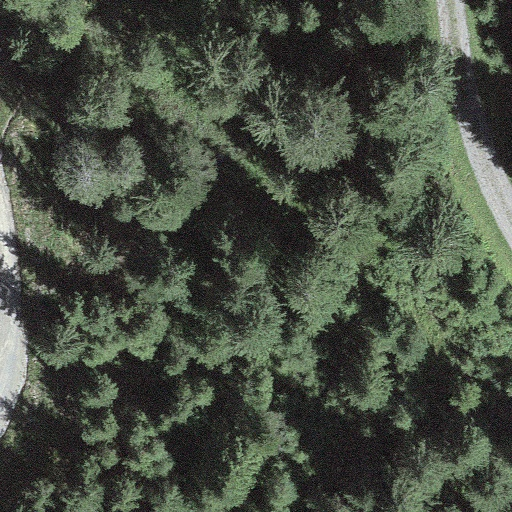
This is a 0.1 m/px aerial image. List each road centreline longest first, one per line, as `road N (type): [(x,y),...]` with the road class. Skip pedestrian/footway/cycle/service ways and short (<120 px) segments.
road 1 (track): [(450,0),(469,116),(511,221)]
road 2 (track): [(0,349),(18,292),(0,232)]
